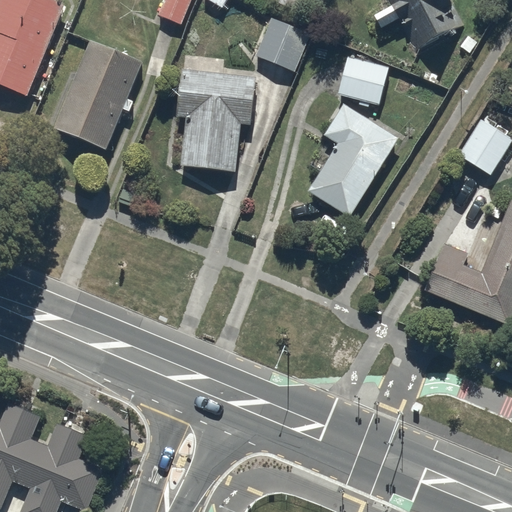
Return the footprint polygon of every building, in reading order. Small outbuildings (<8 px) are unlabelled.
[(65,9),(43,0),(0,0),(0,2),(0,89),(27,101),(65,9)] [(167,0),(158,21),(166,25),(164,30),(171,33),(173,28),(181,31),(194,0),(167,0)] [(204,0),(202,4),(221,15),(230,0),(204,0)] [(271,0),(270,6),(301,18),(307,0),(271,0)] [(450,0),(386,0),(392,11),(372,21),(379,37),(403,25),(416,52),(437,55),(464,27),(450,0)] [(273,19),(255,63),(293,79),(311,35),(273,19)] [(143,64),(92,42),(54,128),(106,151),(143,64)] [(175,125),(184,126),(180,176),(235,180),(239,132),(251,133),(255,86),(223,83),(225,60),(185,56),(183,78),(179,78),(175,125)] [(347,62),(338,101),(379,111),(388,72),(347,62)] [(335,152),(306,200),(349,226),(398,146),(342,112),(322,144),(335,152)] [(483,126),(459,163),(488,182),(511,146),(483,126)] [(463,273),(469,259),(444,249),(424,297),(511,333),(511,208),(482,281),(463,273)] [(0,511),(2,511),(13,489),(30,496),(23,511),(60,511),(62,508),(71,511),(89,511),(105,475),(81,465),(89,444),(57,431),(48,452),(32,445),(42,421),(10,408),(0,430),(0,511)]
